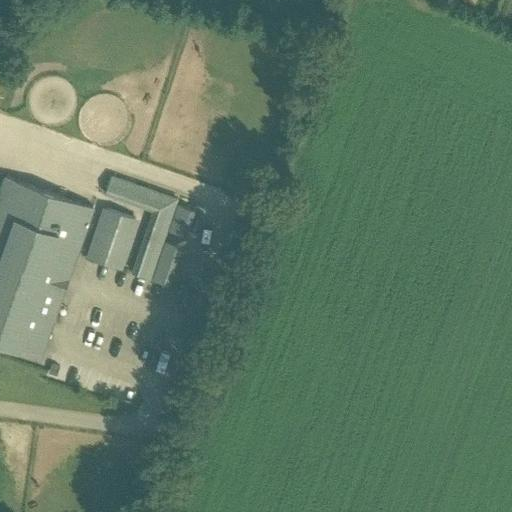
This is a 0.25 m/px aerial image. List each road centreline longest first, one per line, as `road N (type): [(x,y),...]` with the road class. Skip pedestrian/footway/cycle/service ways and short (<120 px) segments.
road 1 (unknown): [(0,122),(217,199),(224,244),(191,324)]
road 2 (unknown): [(165,385),(80,351),(75,314),(96,297),(191,324)]
road 3 (unknown): [(165,385),(146,418),(128,425),(0,409)]
